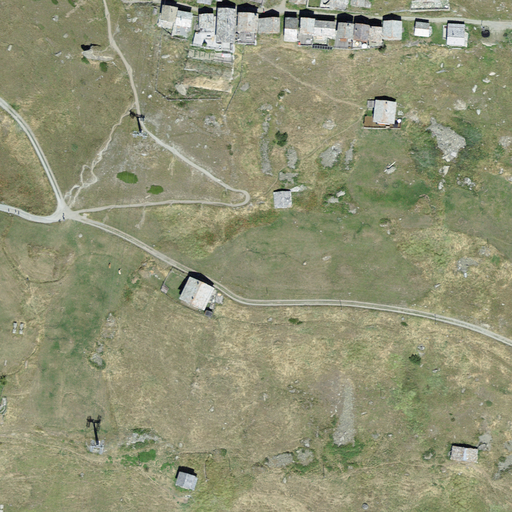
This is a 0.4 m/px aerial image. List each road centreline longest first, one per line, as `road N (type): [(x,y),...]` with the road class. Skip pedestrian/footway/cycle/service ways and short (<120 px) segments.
road 1 (track): [(511,345),(440,319),(349,304),(252,304),(64,213)]
road 2 (track): [(99,0),(145,128),(247,199)]
road 3 (track): [(511,13),(414,19),(283,12)]
road 4 (track): [(247,199),(64,213)]
road 5 (track): [(281,11),(122,0)]
road 6 (track): [(0,107),(35,140),(64,213)]
